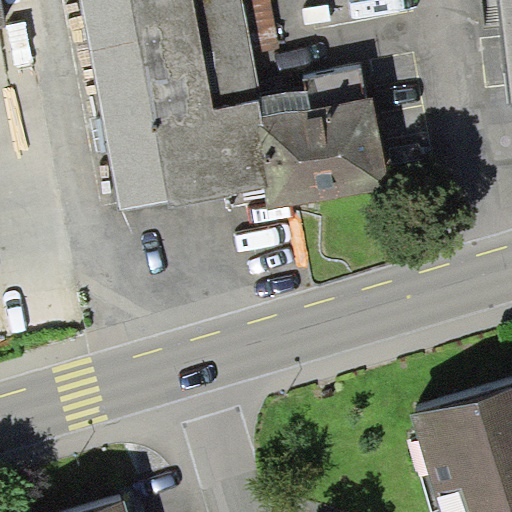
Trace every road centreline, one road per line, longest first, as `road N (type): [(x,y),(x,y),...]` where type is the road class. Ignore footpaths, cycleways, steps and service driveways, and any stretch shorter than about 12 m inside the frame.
road 1 (secondary): [(195,366),(511,277)]
road 2 (secondary): [(0,423),(195,366)]
road 3 (residential): [(195,366),(238,511)]
